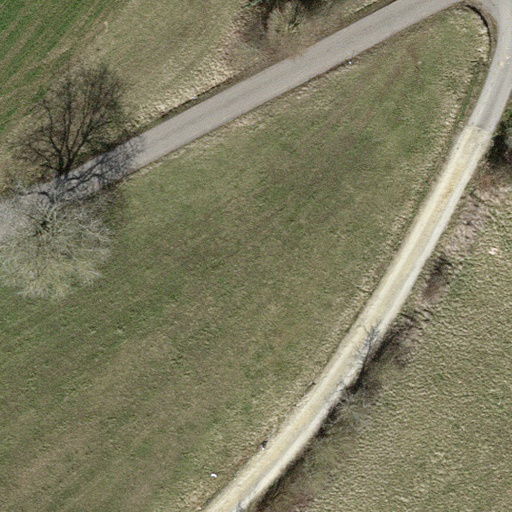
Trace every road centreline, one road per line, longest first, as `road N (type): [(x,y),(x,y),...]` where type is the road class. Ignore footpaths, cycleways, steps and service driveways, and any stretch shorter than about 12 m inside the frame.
road 1 (track): [(224,511),(343,375),(431,234),(511,52)]
road 2 (track): [(0,223),(425,0)]
